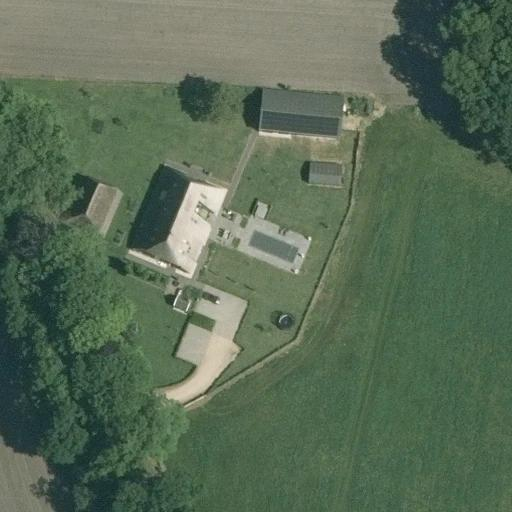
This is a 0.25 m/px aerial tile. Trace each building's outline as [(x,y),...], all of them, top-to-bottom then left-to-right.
[(229,91),(227,114),(247,117),(250,94),(229,91)] [(265,141),(356,143),(357,120),(266,118),(265,141)] [(252,171),(227,158),(213,186),(238,199),(252,171)] [(310,164),(308,185),(341,187),(342,167),(310,164)] [(136,254),(192,275),(224,193),(204,186),(197,196),(185,192),(187,179),(168,172),(136,254)] [(124,196),(82,178),(63,222),(105,240),(124,196)] [(173,309),(186,315),(191,303),(178,298),(173,309)]
